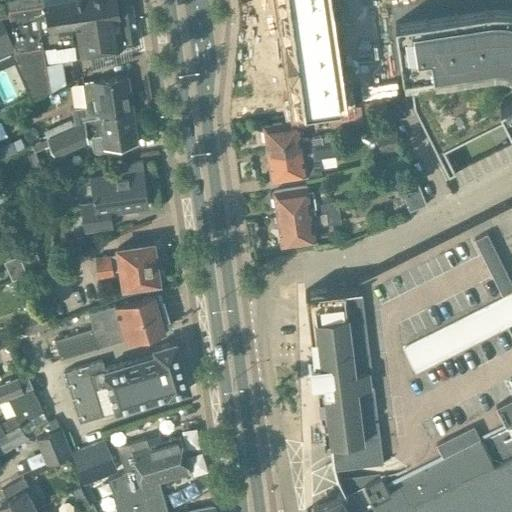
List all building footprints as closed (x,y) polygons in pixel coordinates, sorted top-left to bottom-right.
[(139,43),(135,15),(132,0),(8,0),(10,7),(11,14),(16,49),(44,46),(80,41),(77,23),(119,17),(123,45),(139,43)] [(286,0),(288,6),(284,6),(286,24),(290,23),(292,34),(288,35),(290,52),(295,51),(296,62),(292,63),(295,80),(299,79),(300,90),(296,91),(299,108),(342,102),(326,0),(286,0)] [(377,0),(348,0),(362,96),(391,92),(377,0)] [(487,8),(424,18),(396,22),(405,89),(412,88),(415,105),(449,173),(455,170),(444,148),(509,115),(511,121),(511,8),(509,8),(502,8),(496,7),(487,8)] [(50,91),(44,46),(16,49),(11,14),(0,18),(0,56),(13,51),(33,98),(50,91)] [(119,17),(77,23),(80,41),(81,52),(123,45),(119,17)] [(101,114),(135,109),(130,76),(96,81),(84,82),(86,107),(72,108),(74,127),(87,122),(87,118),(96,117),(97,116),(100,115),(101,114)] [(361,104),(363,118),(387,116),(386,100),(361,102),(361,104)] [(328,109),(331,128),(364,123),(363,118),(361,104),(328,109)] [(103,153),(106,152),(108,150),(108,149),(108,146),(139,141),(135,109),(101,114),(100,115),(97,116),(96,117),(87,118),(87,122),(74,127),(49,138),(57,156),(90,142),(90,138),(92,137),(94,150),(96,152),(98,153),(100,153),(103,153)] [(322,135),(313,137),(302,139),(299,120),(265,125),(270,152),(323,144),(323,143),(322,135)] [(391,129),(376,133),(381,152),(400,148),(399,144),(395,128),(391,129)] [(319,157),(336,154),(334,141),(323,143),(323,144),(270,152),(274,178),(307,173),(321,171),(319,157)] [(389,178),(411,171),(406,155),(385,161),(389,178)] [(126,170),(92,175),(96,200),(79,203),(83,232),(113,228),(110,211),(149,205),(142,159),(124,162),(126,170)] [(427,204),(418,182),(401,188),(410,211),(427,204)] [(280,217),(313,212),(339,209),(338,200),(312,204),(309,185),(276,191),(280,217)] [(14,189),(3,194),(8,206),(20,201),(14,189)] [(511,511),(511,200),(360,276),(361,282),(308,290),(320,371),(330,442),(337,441),(340,460),(348,471),(356,487),(353,488),(304,511),(511,511)] [(316,226),(341,223),(339,209),(313,212),(280,217),(284,244),(318,238),(316,226)] [(120,247),(122,255),(126,284),(161,279),(155,241),(120,247)] [(27,274),(44,267),(34,246),(18,253),(27,274)] [(114,272),(124,271),(122,255),(112,256),(112,255),(95,257),(98,278),(115,276),(114,272)] [(13,280),(19,296),(34,289),(27,274),(13,280)] [(54,339),(60,358),(127,338),(128,340),(170,327),(161,299),(158,300),(156,292),(117,304),(87,313),(91,328),(54,339)] [(26,336),(50,326),(46,316),(22,326),(26,336)] [(120,409),(171,392),(171,393),(192,387),(177,340),(156,346),(158,352),(106,369),(103,359),(65,370),(81,423),(120,410),(120,409)] [(0,401),(33,387),(27,372),(0,383),(0,401)] [(0,436),(19,425),(44,411),(32,388),(8,398),(16,414),(1,423),(0,422),(0,436)] [(19,425),(0,436),(0,466),(4,464),(0,456),(0,452),(12,446),(12,444),(26,436),(24,433),(19,425)] [(36,438),(47,464),(72,454),(61,428),(44,435),(36,438)] [(126,471),(108,479),(114,492),(123,487),(132,506),(119,511),(168,511),(169,511),(160,481),(191,472),(180,435),(162,440),(160,433),(148,437),(118,445),(126,471)] [(118,469),(106,438),(73,451),(85,482),(118,469)] [(0,511),(31,511),(37,509),(26,489),(30,487),(24,476),(2,489),(8,498),(0,502),(0,509),(0,510),(0,509),(0,511)] [(77,498),(83,510),(91,505),(85,494),(77,498)]
